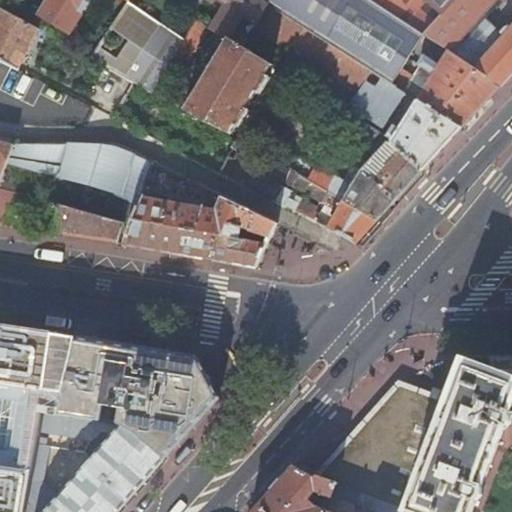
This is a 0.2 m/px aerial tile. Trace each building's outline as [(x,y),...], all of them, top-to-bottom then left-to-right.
[(49,0),(41,14),(69,33),(90,0),(49,0)] [(271,6),(262,0),(220,0),(229,5),(213,30),(230,40),(243,48),(253,33),(240,25),(246,16),(259,24),(271,6)] [(374,71),(393,84),(424,35),(369,0),(262,0),(271,6),(374,71)] [(369,0),(424,35),(448,51),(450,52),(449,53),(500,86),(511,72),(511,25),(507,31),(504,28),(500,31),(484,15),(497,0),(369,0)] [(374,71),(271,6),(259,24),(253,33),(243,48),(273,67),(305,86),(318,67),(336,79),(329,90),(385,128),(388,124),(394,128),(391,132),(388,137),(424,170),(462,128),(419,100),(408,116),(369,91),(366,96),(360,92),(374,71)] [(2,10),(0,14),(0,60),(17,69),(39,31),(2,10)] [(186,40),(152,91),(166,99),(212,29),(198,21),(186,40)] [(179,35),(144,90),(151,94),(152,91),(186,40),(179,35)] [(230,40),(185,110),(194,115),(207,122),(231,133),(236,125),(241,127),(251,111),(247,108),(256,93),(260,95),(271,78),(267,75),(273,67),(243,48),(230,40)] [(419,100),(462,128),(500,86),(449,53),(450,52),(448,51),(439,66),(423,56),(418,65),(425,69),(434,76),(419,100)] [(0,119),(13,123),(17,117),(16,111),(4,108),(14,80),(24,86),(50,99),(46,112),(36,109),(32,120),(43,120),(41,125),(87,125),(94,109),(17,69),(0,60),(0,119)] [(393,84),(374,71),(360,92),(366,96),(369,91),(408,116),(419,100),(393,84)] [(24,86),(14,80),(4,108),(16,111),(17,117),(13,123),(22,125),(41,125),(43,120),(32,120),(36,109),(46,112),(50,99),(24,86)] [(133,83),(114,117),(122,122),(140,88),(133,83)] [(144,90),(140,88),(122,122),(176,149),(194,115),(185,110),(166,99),(152,91),(151,94),(144,90)] [(207,122),(194,115),(176,149),(247,186),(263,153),(230,135),(231,133),(207,122)] [(385,128),(391,132),(394,128),(388,124),(385,128)] [(0,182),(7,162),(13,146),(12,146),(0,142),(0,182)] [(84,145),(14,143),(12,143),(12,146),(13,146),(7,162),(141,198),(141,197),(152,163),(116,147),(84,145)] [(289,168),(263,153),(247,186),(273,199),(283,180),(289,168)] [(141,198),(7,162),(0,182),(0,189),(60,206),(123,224),(117,244),(125,245),(141,198)] [(204,187),(192,182),(188,190),(199,195),(204,187)] [(60,206),(0,189),(0,226),(40,233),(43,221),(32,220),(34,211),(51,215),(53,211),(58,213),(60,206)] [(218,210),(141,197),(141,198),(125,245),(256,267),(278,223),(224,197),(218,210)] [(123,224),(60,206),(58,213),(55,223),(52,234),(117,244),(123,224)] [(40,233),(52,234),(55,223),(50,222),(43,221),(40,233)] [(41,416),(59,419),(63,402),(66,402),(69,384),(77,345),(78,338),(0,326),(0,511),(24,511),(26,507),(38,432),(41,416)] [(136,436),(166,460),(218,400),(196,358),(78,338),(77,345),(69,384),(66,402),(63,402),(59,419),(120,426),(136,436)] [(511,511),(511,361),(464,362),(457,380),(452,378),(443,403),(437,401),(397,385),(318,477),(337,484),(408,510),(412,511),(511,511)] [(457,380),(464,362),(458,362),(452,378),(457,380)] [(120,511),(125,507),(166,460),(136,436),(120,426),(59,419),(41,416),(38,432),(93,440),(93,436),(97,437),(101,430),(115,433),(53,505),(45,499),(36,511),(31,511),(26,507),(24,511),(120,511)] [(315,479),(294,467),(281,482),(253,511),(326,511),(327,511),(317,508),(308,500),(316,492),(326,496),(324,502),(330,504),(337,484),(318,477),(315,479)] [(406,511),(408,510),(337,484),(330,504),(327,511),(326,511),(406,511)]
